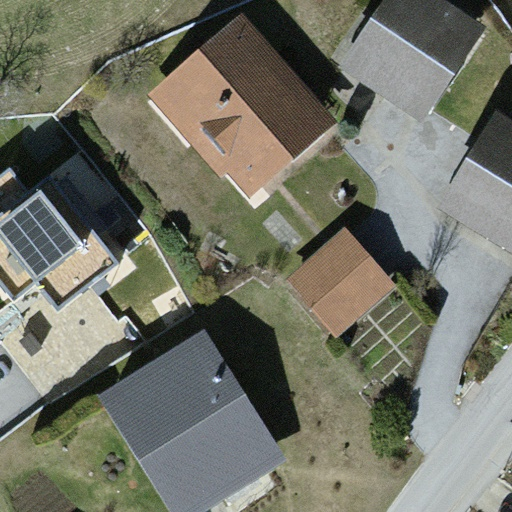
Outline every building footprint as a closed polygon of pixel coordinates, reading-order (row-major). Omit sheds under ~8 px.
[(456,0),(391,0),(349,64),(433,120),(496,25),(456,0)] [(337,118),(235,10),(148,92),(250,200),(337,118)] [(511,120),(500,114),(447,206),(511,243),(511,120)] [(117,275),(48,191),(0,229),(0,298),(14,315),(35,298),(56,324),(117,275)] [(346,219),(289,265),(350,340),(407,295),(346,219)] [(199,330),(103,395),(182,511),(216,511),(289,463),(199,330)]
